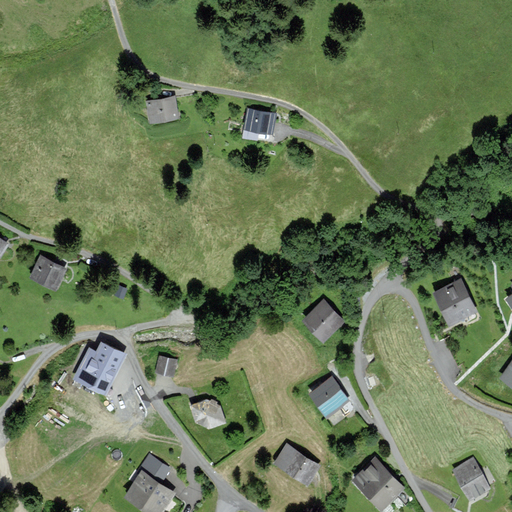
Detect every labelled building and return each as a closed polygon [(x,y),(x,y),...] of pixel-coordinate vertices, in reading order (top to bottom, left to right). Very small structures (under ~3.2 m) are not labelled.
[(148,100),(151,117),(177,113),(174,96),(148,100)] [(249,107),(245,126),(272,131),(276,113),(249,107)] [(65,267),(40,256),(32,275),(57,286),(65,267)] [(461,279),(436,290),(450,321),(475,309),(461,279)] [(126,288),(119,285),(116,294),(123,296),(126,288)] [(344,321),(324,299),(304,317),(324,339),(344,321)] [(125,352),(103,341),(97,353),(91,350),(79,377),(106,390),(125,352)] [(176,359),(160,355),(156,371),(172,374),(176,359)] [(511,361),(502,376),(511,382),(511,361)] [(348,398),(332,376),(323,383),(311,391),(327,413),(348,398)] [(220,405),(207,398),(190,404),(195,420),(210,426),(225,421),(220,405)] [(319,465),(287,444),(276,461),(309,481),(319,465)] [(403,485),(375,457),(354,477),(382,505),(403,485)] [(473,459),(455,469),(470,497),(489,487),(473,459)] [(164,473),(147,462),(127,493),(154,511),(159,511),(174,491),(159,481),(164,473)]
